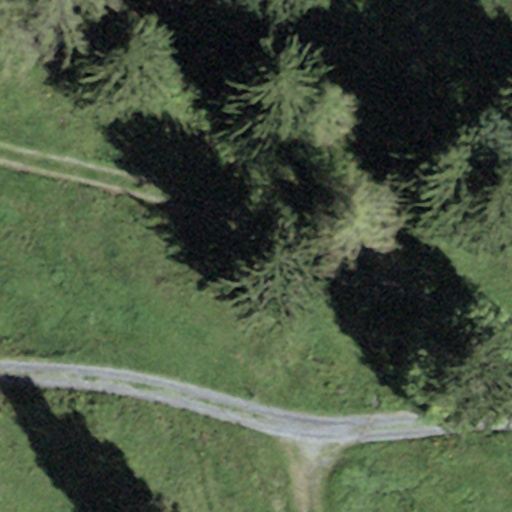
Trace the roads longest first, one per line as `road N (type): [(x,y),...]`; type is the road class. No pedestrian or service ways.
road 1 (track): [(511,337),(427,309),(154,186),(0,145)]
road 2 (track): [(0,379),(328,421),(511,428)]
